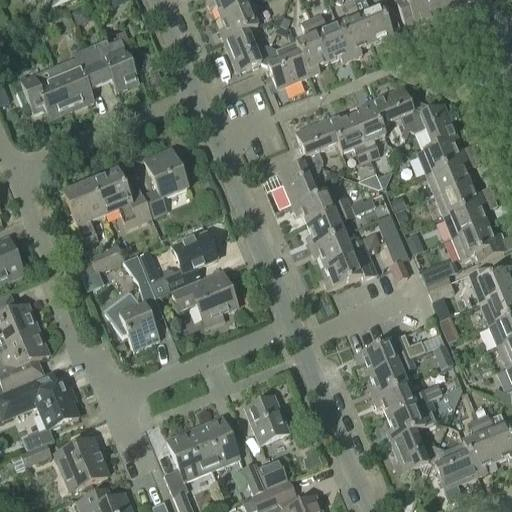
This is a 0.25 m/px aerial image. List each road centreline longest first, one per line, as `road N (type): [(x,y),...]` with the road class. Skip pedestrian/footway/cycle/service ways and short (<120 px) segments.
road 1 (residential): [(112,397),(103,363),(62,315),(61,270),(13,170)]
road 2 (residential): [(290,325),(194,94)]
road 3 (residential): [(368,511),(290,325)]
road 4 (residential): [(13,170),(194,94)]
road 5 (residential): [(112,397),(290,325)]
